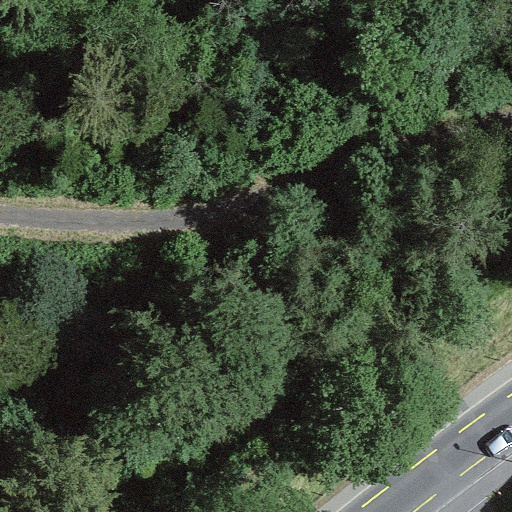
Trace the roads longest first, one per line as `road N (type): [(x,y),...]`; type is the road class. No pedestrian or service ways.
road 1 (track): [(511,119),(227,206),(106,221),(0,213)]
road 2 (tertiary): [(511,417),(385,511)]
